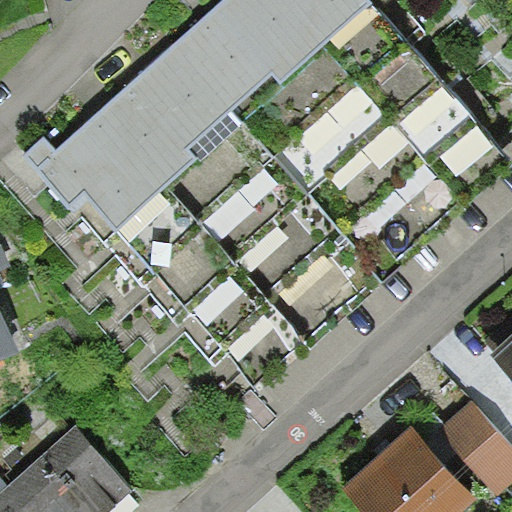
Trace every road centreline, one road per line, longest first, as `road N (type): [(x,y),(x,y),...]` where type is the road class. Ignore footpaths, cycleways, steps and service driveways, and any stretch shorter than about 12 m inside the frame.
road 1 (residential): [(203,511),(511,231)]
road 2 (residential): [(0,140),(126,0)]
